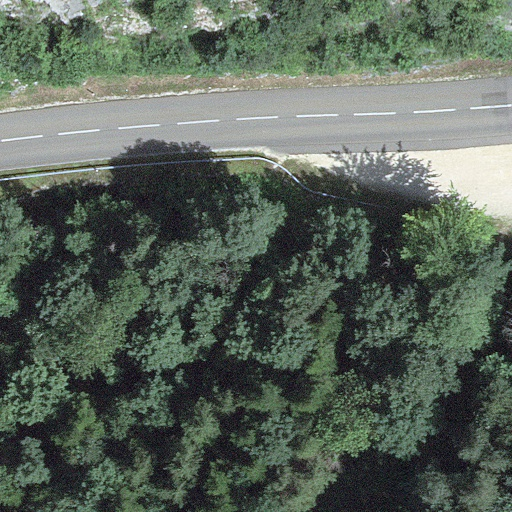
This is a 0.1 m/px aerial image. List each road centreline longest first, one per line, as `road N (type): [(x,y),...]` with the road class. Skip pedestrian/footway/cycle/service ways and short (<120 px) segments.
road 1 (tertiary): [(0,140),(511,104)]
road 2 (track): [(352,511),(446,397),(501,309),(511,229)]
